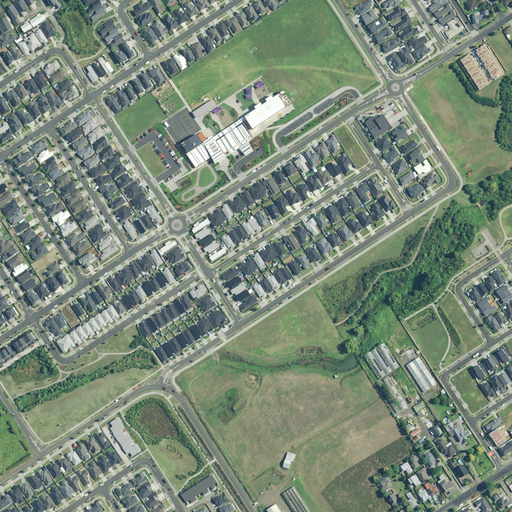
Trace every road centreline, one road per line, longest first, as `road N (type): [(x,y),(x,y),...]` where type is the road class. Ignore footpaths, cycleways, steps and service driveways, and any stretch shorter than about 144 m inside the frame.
road 1 (residential): [(32,318),(58,358),(68,360),(205,269)]
road 2 (residential): [(240,324),(410,213)]
road 3 (residential): [(208,273),(377,162)]
road 4 (tertiary): [(183,220),(346,114)]
road 5 (residential): [(410,213),(453,180),(398,92)]
road 6 (unclassified): [(253,511),(180,399),(161,387)]
road 7 (residential): [(130,252),(47,125)]
road 8 (residential): [(0,157),(83,283)]
road 9 (residential): [(91,96),(172,218)]
road 10 (unclassified): [(161,387),(135,392),(41,454)]
road 11 (residential): [(491,343),(458,285),(503,254)]
